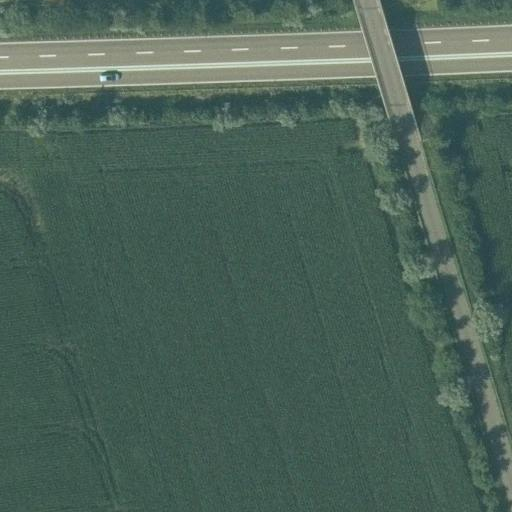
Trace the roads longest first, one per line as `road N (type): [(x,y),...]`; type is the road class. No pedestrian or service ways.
road 1 (trunk): [(0,84),(511,65)]
road 2 (trunk): [(511,41),(0,59)]
road 3 (unclassified): [(511,482),(366,0)]
